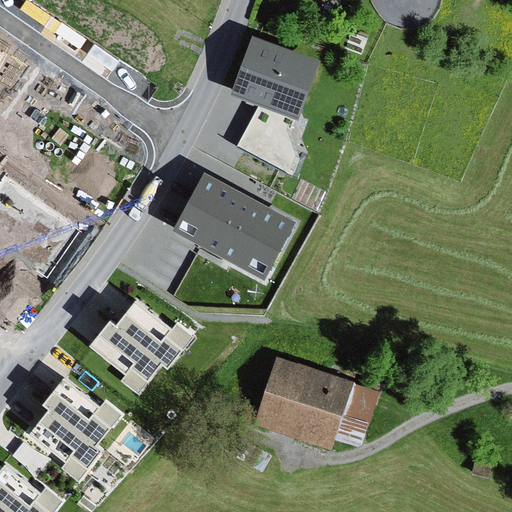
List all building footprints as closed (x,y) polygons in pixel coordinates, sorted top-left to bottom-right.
[(321,62),(254,37),(232,95),(259,107),(238,147),(292,177),(300,158),(291,131),(295,120),(298,122),(321,62)] [(296,222),(205,174),(175,231),(266,279),(296,222)] [(184,339),(128,297),(119,310),(113,305),(99,323),(103,326),(93,339),(127,364),(134,355),(152,369),(163,355),(169,359),(184,339)] [(387,392),(284,361),(263,428),(340,452),(346,432),(372,440),(387,392)] [(110,419),(57,378),(48,390),(52,393),(41,407),(45,410),(34,426),(68,451),(74,444),(90,456),(107,433),(101,430),(110,419)] [(47,511),(54,504),(0,463),(0,511),(47,511)]
